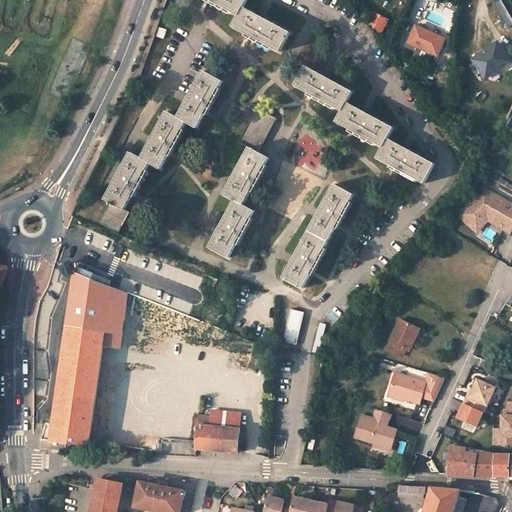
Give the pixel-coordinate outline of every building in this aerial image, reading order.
[(209,0),(204,0),(205,0),(231,15),(232,12),(220,6),(209,0)] [(209,0),(220,6),(232,12),(239,16),(233,26),(247,34),(258,40),(273,48),(280,52),(290,32),(244,7),(247,0),(209,0)] [(387,20),(374,14),(369,24),(379,37),(387,20)] [(417,26),(409,42),(437,55),(445,38),(417,26)] [(154,36),(163,39),(166,30),(157,27),(154,36)] [(247,34),(246,37),(272,51),(273,48),(258,40),(247,34)] [(485,50),(473,59),(484,75),(496,67),(498,70),(511,61),(499,44),(486,52),(485,50)] [(353,91),(306,66),(295,85),(309,93),(335,107),(342,111),(336,121),(350,129),(353,131),(376,143),(383,147),(377,158),(391,165),(417,179),(424,183),(435,164),(388,138),(394,127),(347,102),(353,91)] [(110,203),(99,223),(118,233),(129,212),(124,210),(132,196),(137,186),(146,170),(150,163),(161,169),(168,155),(182,131),(183,130),(186,123),(197,128),(205,114),(219,88),(223,81),(203,71),(179,117),(167,111),(141,158),(130,152),(105,200),(110,203)] [(205,114),(207,115),(221,89),(219,88),(205,114)] [(309,93),(308,95),(334,109),(335,107),(309,93)] [(235,200),(210,247),(229,257),(236,243),(248,222),(250,217),(254,210),(244,204),(251,191),(265,165),(269,158),(258,152),(277,119),(257,108),(239,141),(250,147),(224,194),(235,200)] [(350,129),(349,131),(375,145),(376,143),(353,131),(350,129)] [(168,155),(171,157),(185,131),(183,130),(182,131),(168,155)] [(494,145),(489,142),(485,149),(491,152),(494,145)] [(251,191),(253,192),(267,166),(265,165),(251,191)] [(391,165),(390,168),(416,181),(417,179),(391,165)] [(132,196),(134,198),(148,171),(146,170),(137,186),(132,196)] [(335,184),(284,277),(303,288),(311,274),(318,261),(325,248),(336,227),(350,201),(354,194),(335,184)] [(459,215),(477,231),(488,219),(494,212),(506,219),(502,227),(511,233),(511,231),(511,205),(483,189),(459,215)] [(336,227),(338,228),(352,202),(350,201),(336,227)] [(488,219),(502,227),(506,219),(494,212),(488,219)] [(236,243),(238,245),(253,219),(250,217),(248,222),(236,243)] [(311,274),(313,275),(327,249),(325,248),(318,261),(311,274)] [(41,438),(40,447),(63,450),(63,447),(72,448),(73,443),(77,444),(76,449),(86,450),(87,445),(104,448),(104,443),(156,451),(158,438),(160,440),(162,441),(164,440),(165,437),(165,434),(163,433),(160,432),(159,433),(162,413),(183,416),(185,399),(164,395),(169,356),(171,342),(187,344),(185,359),(185,363),(223,368),(224,368),(237,370),(249,372),(253,341),(76,272),(51,439),(41,438)] [(290,310),(284,341),(297,344),(304,313),(290,310)] [(402,357),(406,349),(412,338),(414,339),(419,329),(400,319),(386,348),(402,357)] [(409,351),(414,339),(412,338),(406,349),(409,351)] [(185,359),(187,344),(171,342),(169,356),(185,359)] [(444,379),(428,374),(425,383),(395,374),(389,395),(420,405),(421,397),(434,401),(444,379)] [(483,412),(495,387),(475,378),(463,403),(483,412)] [(477,426),(483,412),(463,403),(457,417),(477,426)] [(391,415),(376,410),(373,419),(361,416),(354,438),(373,444),(383,447),(383,444),(392,447),(397,431),(387,428),(378,425),(379,422),(388,425),(391,415)] [(511,416),(504,416),(499,416),(499,430),(499,437),(511,437),(511,416)] [(198,426),(196,447),(238,452),(240,429),(198,426)] [(511,437),(499,437),(499,430),(493,430),(493,444),(511,444),(511,437)] [(383,447),(373,444),(372,446),(390,452),(392,447),(383,444),(383,447)] [(448,475),(474,477),(478,451),(454,446),(448,475)] [(474,477),(494,477),(495,454),(478,451),(474,477)] [(494,477),(510,477),(511,455),(495,454),(494,477)] [(117,511),(123,485),(100,480),(93,511),(117,511)] [(181,511),(185,490),(138,481),(136,488),(133,505),(165,511),(181,511)] [(400,498),(424,500),(426,494),(427,494),(429,487),(401,485),(400,498)] [(453,511),(461,491),(433,488),(431,495),(425,511),(453,511)] [(290,511),(292,503),(268,497),(263,511),(290,511)] [(308,511),(311,502),(293,498),(292,503),(290,511),(308,511)] [(361,511),(362,509),(355,507),(355,506),(329,500),(328,505),(326,511),(361,511)] [(308,511),(326,511),(328,505),(311,502),(308,511)]
